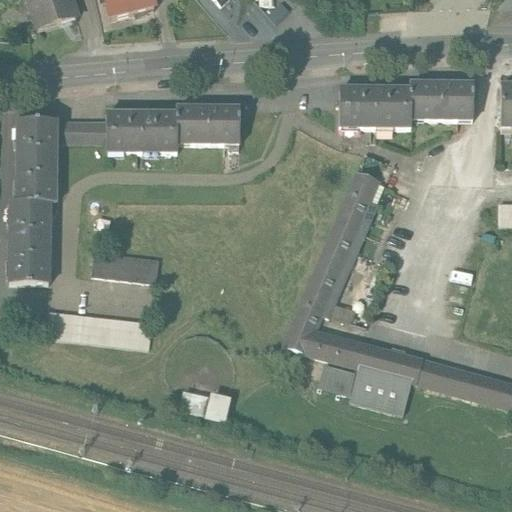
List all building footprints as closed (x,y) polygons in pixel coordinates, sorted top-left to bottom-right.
[(69,0),(27,0),(37,32),(75,20),(70,1),(69,0)] [(102,0),(108,23),(153,13),(150,0),(102,0)] [(231,0),(210,0),(220,10),(231,0)] [(472,88),(409,87),(409,93),(339,92),(339,131),(410,132),(410,123),(472,124),(472,88)] [(511,88),(500,88),(500,125),(511,125),(511,88)] [(239,112),(176,111),(176,117),(106,117),(106,125),(106,147),(106,156),(176,156),(177,147),(238,148),(239,112)] [(56,125),(17,124),(16,205),(10,204),(9,286),(48,287),(49,206),(55,206),(56,146),(56,125)] [(106,125),(56,125),(56,146),(106,147),(106,125)] [(393,168),(364,156),(291,328),(313,337),(314,336),(355,239),(361,241),(393,168)] [(511,206),(499,207),(498,230),(511,230),(511,206)] [(158,263),(94,255),(91,279),(155,287),(158,263)] [(151,327),(49,315),(46,340),(148,353),(151,327)] [(511,388),(314,336),(313,338),(313,337),(291,328),(282,351),(407,385),(392,432),(411,438),(426,390),(511,412),(511,388)]
